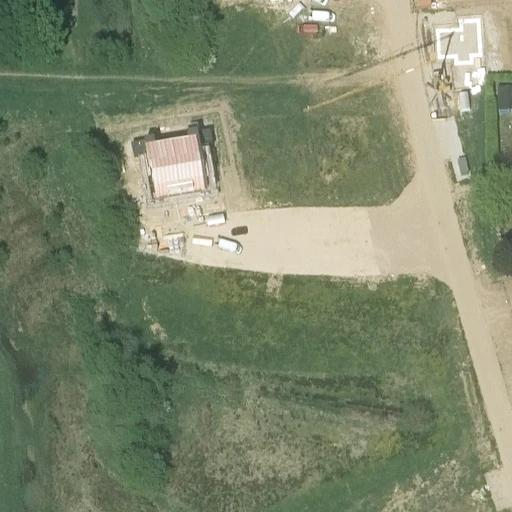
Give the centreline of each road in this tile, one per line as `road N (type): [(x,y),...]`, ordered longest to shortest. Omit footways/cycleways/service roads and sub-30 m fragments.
road 1 (residential): [(146,240),(332,242),(444,231)]
road 2 (residential): [(444,231),(396,0)]
road 3 (residential): [(511,456),(444,231)]
